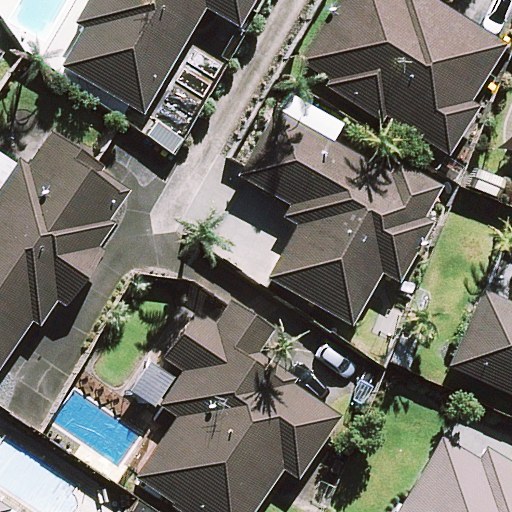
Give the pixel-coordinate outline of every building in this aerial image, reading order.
[(83,0),(67,29),(76,33),(55,71),(138,118),(198,12),(233,31),(250,0),(83,0)] [(334,0),(293,67),(321,84),(316,92),(375,128),(380,120),(443,159),(472,112),(463,107),(500,48),(422,0),(334,0)] [(238,170),(232,181),(282,209),(275,222),(288,229),(259,281),(345,329),(375,277),(391,286),(424,227),(417,223),(436,190),(389,164),(382,176),(270,114),(238,170)] [(103,224),(122,196),(93,177),(97,172),(45,136),(23,169),(14,163),(0,183),(0,364),(26,326),(32,329),(48,305),(59,313),(98,254),(93,250),(108,228),(103,224)] [(477,295),(442,371),(511,403),(511,307),(511,310),(477,295)] [(130,482),(174,511),(249,511),(276,473),(289,482),(332,419),(286,387),(290,382),(251,356),(266,333),(224,304),(223,306),(209,327),(189,314),(156,362),(175,375),(152,408),(171,421),(130,482)] [(511,511),(511,469),(480,451),(472,463),(436,441),(393,511),(511,511)]
